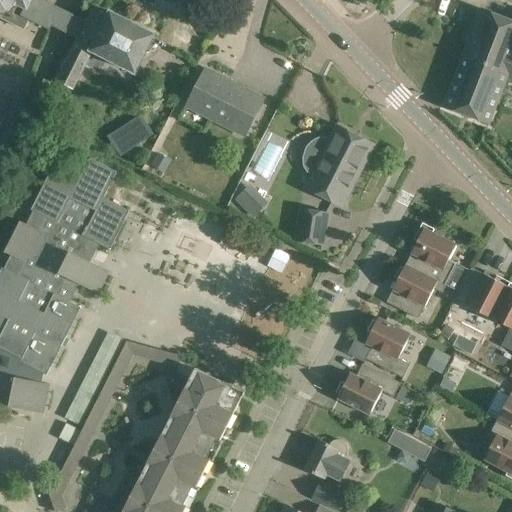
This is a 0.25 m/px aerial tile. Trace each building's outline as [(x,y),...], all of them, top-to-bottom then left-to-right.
[(51,24),(68,33),(76,17),(44,1),(46,0),(0,0),(0,18),(23,30),(29,19),(48,29),(51,24)] [(111,11),(108,17),(93,9),(87,22),(76,17),(68,33),(78,38),(57,81),(74,89),(84,67),(100,75),(107,59),(136,73),(156,34),(111,11)] [(489,124),(507,78),(511,80),(511,22),(482,11),(445,107),(489,124)] [(186,107),(190,108),(245,136),(264,98),(205,69),(186,107)] [(141,116),(109,137),(122,156),(153,135),(141,116)] [(344,206),(374,146),(375,147),(376,145),(374,144),(360,137),(358,136),(354,135),(355,134),(353,133),(352,133),(338,126),(338,125),(337,125),(336,126),(337,127),(330,141),(327,139),(325,138),(325,139),(320,140),(320,139),(318,140),(314,143),(313,142),(312,143),(312,144),(309,147),(307,149),(308,149),(305,158),(304,158),(304,160),(305,160),(306,164),(305,165),(306,167),(308,171),(310,172),(313,174),(306,187),(305,189),(307,190),(342,207),(341,207),(343,208),(344,206)] [(165,175),(172,161),(158,154),(151,168),(165,175)] [(77,185),(51,172),(32,210),(34,211),(27,225),(21,222),(5,253),(11,256),(5,269),(3,268),(0,273),(0,400),(10,403),(9,407),(42,414),(48,384),(41,383),(43,374),(46,376),(80,307),(70,302),(80,282),(100,292),(111,270),(91,260),(99,244),(110,249),(129,211),(104,199),(117,173),(90,159),(77,185)] [(140,194),(144,187),(133,181),(130,188),(140,194)] [(263,209),(245,190),(235,200),(253,219),(263,209)] [(325,244),(324,244),(329,215),(329,216),(329,213),(327,213),(303,210),(303,209),(301,209),(300,211),(301,211),(297,240),(296,239),(296,242),(298,242),(298,241),(322,245),(322,246),(324,246),(325,244)] [(418,241),(412,254),(418,257),(412,268),(446,285),(459,292),(471,269),(449,258),(456,245),(433,233),(434,229),(423,223),(414,240),(418,241)] [(282,274),(291,257),(276,249),(267,267),(282,274)] [(404,268),(400,267),(395,278),(398,279),(393,290),(399,293),(393,305),(418,319),(434,288),(442,293),(446,285),(412,268),(406,265),(404,268)] [(496,276),(495,280),(472,268),(471,269),(459,292),(455,300),(492,319),(510,283),(496,276)] [(511,284),(510,283),(492,319),(511,328),(502,346),(511,351),(511,284)] [(373,320),(367,331),(371,333),(366,343),(372,346),(365,359),(403,378),(410,365),(398,359),(410,334),(378,318),(377,322),(373,320)] [(445,325),(439,334),(448,340),(453,331),(445,325)] [(127,341),(81,433),(73,448),(49,495),(55,511),(66,508),(62,496),(133,354),(178,367),(177,372),(190,379),(122,511),(184,511),(244,393),(195,368),(180,361),(182,356),(127,341)] [(470,341),(465,352),(471,355),(477,345),(470,341)] [(451,358),(436,350),(427,369),(442,377),(451,358)] [(345,384),(341,382),(336,393),(339,395),(337,398),(369,415),(381,391),(394,397),(401,384),(362,364),(356,376),(350,373),(345,384)] [(402,388),(396,400),(408,405),(414,394),(402,388)] [(511,392),(497,420),(511,428),(511,392)] [(511,428),(497,420),(487,440),(493,443),(484,460),(507,472),(505,476),(511,479),(511,428)] [(59,440),(73,448),(81,433),(67,425),(59,440)] [(402,450),(408,438),(395,431),(389,443),(402,450)] [(319,441),(305,470),(326,480),(328,476),(340,481),(349,462),(345,460),(346,459),(347,457),(348,456),(349,454),(349,452),(349,450),(349,448),(348,447),(347,445),(346,444),(345,442),(343,441),(342,441),(340,440),(338,440),(336,440),(334,441),(333,441),(331,442),(330,444),(329,445),(319,441)] [(446,444),(441,452),(454,459),(458,451),(446,444)] [(440,481),(427,474),(421,485),(434,492),(440,481)] [(319,505),(320,502),(339,511),(341,511),(348,497),(320,484),(312,501),(319,505)] [(353,503),(347,511),(358,511),(361,507),(353,503)]
